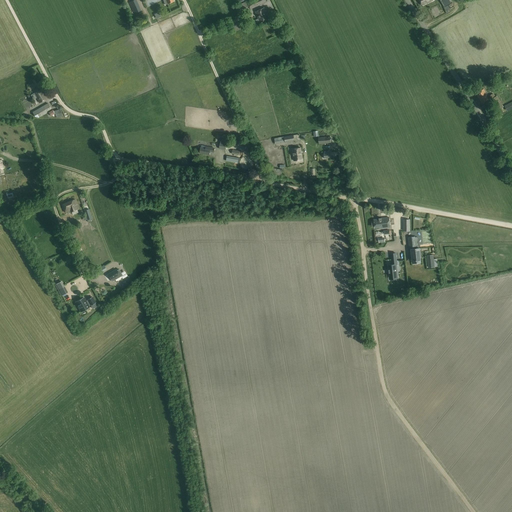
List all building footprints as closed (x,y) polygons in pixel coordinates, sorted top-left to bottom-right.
[(265,0),(252,0),(248,2),(251,9),(266,2),(265,0)] [(134,14),(141,12),(136,1),(129,3),(134,14)] [(255,12),(259,19),(259,18),(261,22),(269,18),(264,7),(255,12)] [(40,103),(48,98),(42,88),(31,95),(33,99),(37,97),(40,103)] [(490,100),(484,89),(476,93),(482,104),(490,100)] [(491,99),(498,110),(503,107),(497,96),(495,97),(493,93),(489,95),(491,99)] [(39,117),(52,110),(48,103),(33,112),(35,116),(39,117)] [(235,146),(234,141),(228,142),(228,144),(226,144),(220,142),(219,148),(225,150),(225,147),(229,147),(230,147),(235,146)] [(215,148),(206,147),(206,148),(201,147),(200,153),(209,155),(210,150),(214,151),(215,148)] [(302,159),(300,147),(292,149),(294,161),(302,159)] [(269,174),(281,176),(282,170),(270,168),(269,174)] [(75,199),(62,204),(65,212),(67,211),(68,213),(70,212),(72,212),(72,215),(78,213),(77,210),(78,210),(77,205),(75,199)] [(382,227),(382,228),(390,227),(389,217),(379,218),(379,219),(374,220),(375,228),(382,227)] [(410,246),(418,245),(417,237),(415,237),(409,238),(410,246)] [(411,249),(413,260),(416,260),(417,260),(420,259),(419,248),(411,249)] [(388,265),(390,277),(397,276),(396,264),(393,264),(388,265)] [(117,270),(116,269),(108,274),(111,280),(111,279),(112,281),(122,275),(119,269),(117,270)] [(85,301),(83,297),(76,301),(78,305),(77,305),(79,309),(80,308),(81,311),(89,307),(88,306),(90,305),(91,305),(95,303),(92,297),(87,299),(88,300),(85,301)]
